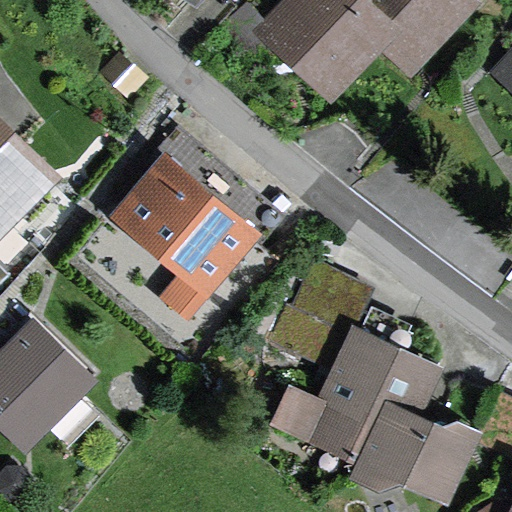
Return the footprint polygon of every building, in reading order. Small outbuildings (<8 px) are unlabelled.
[(386,0),(273,0),(256,20),(334,90),(383,36),(402,14),(386,0)] [(471,0),(386,0),(402,14),(383,36),(414,64),(471,0)] [(511,41),(496,60),(511,73),(511,41)] [(0,230),(67,162),(0,97),(0,230)] [(267,223),(168,140),(111,206),(184,268),(166,288),(193,311),(267,223)] [(362,321),(381,280),(318,252),(282,333),(334,356),(352,317),(362,321)] [(94,368),(33,309),(0,343),(0,416),(25,440),(94,368)] [(362,321),(352,317),(334,356),(319,389),(289,375),(270,417),(356,455),(384,392),(422,409),(445,358),(362,321)] [(511,385),(506,382),(482,430),(511,444),(511,385)] [(356,455),(349,471),(381,485),(403,477),(450,498),(483,424),(455,411),(440,417),(422,409),(384,392),(356,455)] [(511,511),(511,508),(510,511),(498,511),(478,503),(473,511),(511,511)]
